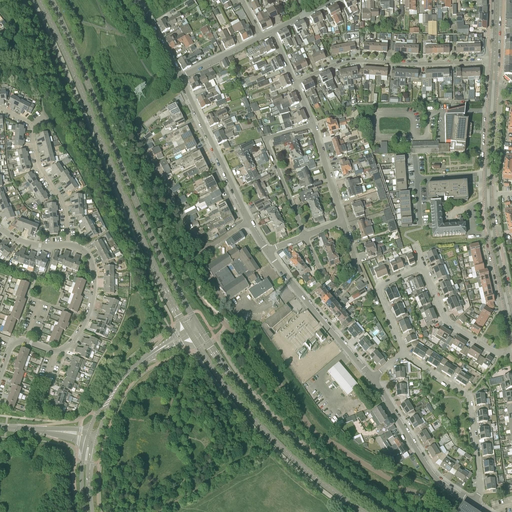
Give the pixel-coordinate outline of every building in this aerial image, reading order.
[(276,0),(274,1),(277,10),(282,7),(281,2),(286,0),(286,2),(290,0),(276,0)] [(356,15),(348,0),(346,0),(344,2),(348,10),(349,9),(353,17),(356,15)] [(354,0),(348,0),(356,15),(359,14),(356,6),(357,5),(354,0)] [(370,17),(370,0),(364,0),(365,2),(367,2),(367,9),(362,9),(362,20),(370,19),(370,17)] [(375,0),(370,0),(370,17),(378,17),(378,10),(374,10),(374,1),(375,1),(375,0)] [(386,12),(390,12),(389,1),(389,0),(379,0),(380,7),(386,7),(386,12)] [(446,8),(446,0),(441,0),(441,6),(437,6),(437,7),(437,15),(438,21),(441,21),(441,19),(442,19),(442,12),(447,12),(446,8)] [(253,11),(257,20),(259,24),(263,32),(268,30),(260,14),(257,15),(255,10),(261,8),(257,1),(251,4),(254,10),(253,11)] [(336,5),(332,7),(340,26),(344,24),(339,14),(340,13),(336,5)] [(340,26),(332,7),(327,10),(331,18),(333,17),(338,27),(340,26)] [(241,22),(248,18),(242,9),(240,11),(242,15),(238,17),(241,22)] [(260,14),(268,30),(272,27),(269,20),(277,16),(274,10),(264,15),(263,12),(260,14)] [(320,13),(315,15),(323,34),(324,35),(327,34),(326,30),(322,22),(324,21),(320,13)] [(181,16),(180,14),(166,21),(165,20),(157,25),(160,29),(179,18),(181,16)] [(323,34),(315,15),(310,18),(314,26),(316,25),(321,35),(323,34)] [(438,21),(437,15),(428,15),(428,32),(428,35),(437,35),(437,34),(438,34),(438,21)] [(487,15),(476,15),(471,15),(471,17),(474,17),(474,19),(478,19),(478,22),(486,23),(487,15)] [(181,21),(179,18),(160,29),(162,33),(170,29),(174,27),(173,26),(177,24),(177,23),(181,21)] [(306,39),(308,44),(315,41),(313,35),(309,37),(306,30),(307,29),(303,21),(299,24),(306,39)] [(240,23),(248,39),(253,37),(248,29),(247,29),(243,22),(240,23)] [(464,22),(463,22),(457,22),(457,34),(468,34),(468,26),(464,26),(464,22)] [(248,39),(240,23),(237,25),(232,27),(235,34),(238,32),(239,34),(239,33),(243,42),(248,39)] [(169,46),(188,35),(192,33),(187,24),(180,29),(183,34),(175,38),(175,37),(167,41),(169,46)] [(306,39),(299,24),(294,26),(298,34),(299,33),(303,41),(306,39)] [(203,35),(209,32),(206,27),(200,30),(203,35)] [(222,32),(230,48),(235,46),(231,37),(229,38),(225,30),(222,32)] [(282,32),(290,47),(293,46),(289,38),(290,38),(286,30),(282,32)] [(230,48),(222,32),(219,34),(223,41),(221,42),(225,50),(230,48)] [(290,47),(282,32),(277,34),(281,42),(283,42),(286,49),(290,47)] [(188,35),(169,46),(172,50),(180,46),(179,45),(183,43),(186,49),(194,44),(188,35)] [(351,44),(351,41),(347,42),(348,45),(349,52),(355,51),(355,48),(359,47),(359,39),(354,40),(355,43),(354,44),(351,44)] [(252,55),(273,46),(271,41),(264,44),(264,42),(260,44),(261,46),(255,49),(252,50),(253,52),(247,54),(248,57),(252,55)] [(394,53),(400,53),(401,46),(395,45),(395,43),(392,43),(392,51),(395,52),(394,53)] [(316,45),(313,47),(320,61),(325,58),(322,52),(320,53),(316,45)] [(275,51),(273,46),(252,55),(253,59),(267,53),(267,54),(275,51)] [(320,61),(313,47),(311,48),(312,51),(311,51),(314,56),(311,57),(314,64),(320,61)] [(185,65),(181,67),(181,68),(183,71),(191,67),(189,63),(203,56),(200,51),(194,55),(195,56),(188,60),(188,61),(184,63),(185,65)] [(181,67),(185,65),(184,63),(188,61),(188,60),(195,56),(194,55),(193,54),(186,58),(186,57),(178,62),(180,65),(181,67)] [(297,58),(299,63),(302,69),(308,67),(303,56),(299,57),(298,54),(296,55),(297,58)] [(225,69),(230,67),(226,59),(222,61),(225,69)] [(265,71),(281,64),(279,59),(271,63),(271,64),(267,66),(265,61),(256,65),(258,70),(263,68),(265,71)] [(299,63),(294,65),(297,72),(302,69),(299,63)] [(283,68),(281,64),(265,71),(266,74),(274,71),(275,72),(283,68)] [(361,78),(360,70),(357,70),(356,68),(351,69),(353,80),(355,80),(361,79),(361,78)] [(369,81),(369,76),(370,68),(364,68),(364,70),(360,70),(361,78),(363,78),(363,75),(366,75),(366,81),(366,85),(369,85),(369,81)] [(353,80),(351,69),(345,70),(348,85),(350,84),(351,87),(354,87),(353,80)] [(348,85),(345,70),(339,71),(340,79),(343,78),(345,86),(348,85)] [(396,86),(396,88),(399,88),(399,87),(399,86),(401,71),(395,70),(395,71),(392,71),(391,79),(394,79),(394,81),(392,81),(392,84),(392,85),(393,85),(393,86),(394,86),(396,86)] [(329,71),(324,74),(332,91),(336,90),(331,80),(333,80),(329,71)] [(412,71),(411,79),(411,82),(421,83),(421,79),(421,74),(418,73),(418,72),(412,71)] [(425,72),(425,79),(421,79),(421,83),(422,83),(422,84),(426,84),(426,88),(429,88),(431,87),(431,84),(432,84),(431,79),(431,71),(425,72)] [(443,83),(443,86),(451,86),(451,82),(451,78),(449,78),(448,71),(443,71),(443,78),(443,83)] [(188,82),(191,87),(211,77),(210,74),(207,75),(205,76),(197,80),(197,78),(188,82)] [(332,91),(324,74),(319,76),(323,84),(324,84),(328,92),(330,92),(332,91)] [(211,77),(191,87),(193,91),(201,88),(200,86),(204,84),(207,90),(212,88),(210,83),(209,84),(208,82),(216,78),(214,76),(211,77)] [(273,88),(289,81),(287,76),(279,80),(279,82),(271,85),(273,88)] [(259,88),(269,84),(268,80),(257,84),(259,88)] [(311,80),(306,82),(317,104),(320,103),(317,97),(314,89),(315,88),(311,80)] [(291,86),(289,81),(273,88),(270,89),(271,92),(282,88),(283,90),(291,86)] [(317,104),(306,82),(301,84),(305,93),(307,92),(310,97),(307,99),(309,104),(312,103),(314,106),(317,104)] [(197,100),(199,105),(218,96),(221,95),(216,86),(212,88),(207,90),(208,94),(209,93),(210,95),(206,97),(205,96),(197,100)] [(281,106),(297,99),(295,94),(287,98),(287,99),(279,103),(279,101),(283,100),(281,95),(271,100),(274,107),(277,106),(278,107),(281,105),(281,106)] [(218,96),(199,105),(201,110),(213,104),(212,103),(217,101),(217,102),(215,103),(217,107),(226,103),(225,99),(222,100),(221,95),(218,96)] [(9,108),(11,109),(17,99),(12,96),(8,103),(11,105),(9,108)] [(17,99),(11,109),(13,110),(15,107),(18,108),(21,101),(17,99)] [(299,103),(297,99),(281,106),(281,105),(278,107),(279,110),(282,108),(282,109),(290,106),(291,107),(299,103)] [(21,101),(18,108),(20,109),(18,113),(20,114),(26,103),(21,101)] [(26,103),(20,114),(23,115),(24,112),(27,113),(27,112),(31,114),(35,106),(31,104),(30,106),(26,103)] [(159,116),(160,118),(178,109),(175,105),(167,109),(168,111),(161,114),(161,115),(159,116)] [(178,109),(160,118),(161,121),(170,116),(171,118),(180,114),(178,109)] [(467,120),(462,120),(462,117),(464,117),(465,109),(464,109),(446,113),(446,116),(444,117),(445,143),(451,143),(450,153),(464,153),(465,137),(469,138),(470,137),(471,126),(471,125),(467,124),(467,120)] [(206,118),(208,123),(224,115),(227,114),(226,111),(215,116),(214,114),(206,118)] [(281,117),(283,124),(288,122),(289,123),(305,116),(303,111),(294,115),(295,117),(291,119),(289,115),(281,117)] [(180,114),(171,118),(172,120),(163,125),(164,127),(182,118),(180,114)] [(224,115),(208,123),(210,127),(218,124),(218,122),(229,117),(228,115),(224,116),(224,115)] [(288,122),(283,124),(285,129),(292,127),(292,126),(298,123),(299,125),(307,121),(305,116),(289,123),(288,122)] [(182,118),(164,127),(164,128),(162,129),(163,131),(165,130),(168,128),(168,129),(171,127),(173,131),(176,129),(176,128),(185,123),(182,118)] [(327,124),(328,129),(346,123),(350,122),(349,119),(345,121),(341,123),(340,120),(336,121),(333,122),(332,120),(326,121),(327,124)] [(225,126),(226,130),(214,136),(216,140),(234,132),(235,133),(237,132),(233,123),(225,126)] [(346,123),(328,129),(330,133),(331,136),(339,133),(338,130),(341,129),(341,127),(346,125),(346,123)] [(264,135),(271,133),(269,127),(262,128),(264,135)] [(168,141),(169,143),(171,142),(189,133),(187,128),(178,132),(179,134),(172,138),(173,138),(170,139),(170,140),(168,141)] [(146,140),(156,134),(155,132),(151,134),(150,133),(144,137),(146,140)] [(234,132),(216,140),(218,145),(227,141),(226,139),(236,135),(235,133),(234,132)] [(295,151),(299,150),(296,141),(294,138),(302,135),(301,132),(293,134),(293,133),(289,135),(295,151)] [(36,138),(37,141),(48,138),(47,133),(39,134),(40,137),(36,138)] [(171,142),(169,143),(170,145),(172,144),(174,146),(192,137),(189,133),(171,142)] [(295,151),(289,135),(284,136),(286,141),(283,142),(285,147),(287,146),(290,153),(295,151)] [(192,137),(174,146),(176,151),(194,142),(192,137)] [(332,141),(335,149),(343,146),(342,145),(344,144),(343,141),(340,142),(340,140),(338,141),(337,139),(332,141)] [(239,147),(240,150),(241,151),(246,162),(251,160),(248,154),(250,153),(248,149),(255,145),(253,141),(250,142),(244,144),(239,147)] [(194,142),(176,151),(173,152),(173,153),(174,155),(187,149),(188,151),(196,147),(194,142)] [(438,145),(438,142),(412,142),(412,154),(424,154),(449,153),(449,145),(438,145)] [(372,155),(387,155),(387,143),(381,143),(381,149),(374,149),(374,150),(372,150),(372,155)] [(342,154),(344,153),(352,151),(350,144),(343,146),(335,149),(337,157),(342,155),(342,154)] [(207,145),(200,148),(205,160),(207,159),(205,154),(207,153),(209,157),(211,156),(207,145)] [(159,147),(151,150),(154,156),(162,152),(159,147)] [(314,163),(313,160),(309,161),(309,162),(304,164),(302,158),(299,150),(295,151),(299,163),(299,165),(301,168),(308,165),(314,163)] [(246,162),(241,151),(237,153),(239,157),(238,157),(242,165),(246,162)] [(295,151),(290,153),(293,161),(295,165),(299,163),(295,151)] [(184,161),(182,162),(183,166),(201,157),(199,152),(190,157),(184,160),(184,161)] [(394,164),(404,163),(404,158),(400,158),(400,154),(394,155),(394,164)] [(204,162),(201,157),(183,166),(185,168),(194,164),(195,166),(204,162)] [(251,160),(246,162),(252,173),(256,171),(255,168),(251,160)] [(341,169),(353,166),(355,165),(355,163),(349,165),(348,161),(345,162),(345,160),(339,162),(340,165),(339,165),(341,169)] [(376,169),(373,160),(368,161),(369,167),(370,166),(372,171),(376,169)] [(204,162),(195,166),(196,168),(187,173),(188,175),(206,166),(204,162)] [(246,162),(242,165),(246,172),(247,172),(250,178),(247,180),(248,183),(255,179),(252,173),(246,162)] [(301,180),(309,178),(307,170),(308,169),(308,170),(310,170),(316,168),(314,163),(308,165),(301,168),(302,171),(301,171),(302,173),(298,175),(299,179),(301,179),(301,180)] [(50,173),(52,175),(61,168),(58,164),(52,168),(54,171),(50,173)] [(168,164),(162,167),(165,173),(170,171),(171,171),(168,164)] [(206,166),(188,175),(189,177),(192,176),(192,177),(199,173),(200,175),(208,171),(206,166)] [(355,172),(353,166),(341,169),(342,174),(343,174),(343,177),(349,175),(352,174),(351,172),(354,171),(355,176),(363,173),(362,169),(355,172)] [(61,168),(52,175),(53,177),(56,175),(58,177),(60,176),(60,175),(64,173),(64,172),(61,168)] [(380,180),(376,169),(372,171),(371,171),(368,172),(369,176),(372,175),(374,179),(373,179),(374,181),(380,180)] [(60,182),(70,175),(67,171),(64,172),(64,173),(60,175),(60,176),(62,178),(58,180),(60,182)] [(256,180),(259,179),(267,175),(266,172),(255,178),(256,180)] [(24,177),(27,181),(27,182),(35,177),(34,175),(33,176),(31,173),(24,177)] [(267,175),(259,179),(261,182),(270,177),(268,174),(267,175)] [(66,184),(72,180),(70,175),(60,182),(61,184),(64,182),(66,184)] [(24,183),(25,185),(28,183),(30,186),(37,182),(35,180),(36,179),(35,177),(27,182),(27,181),(24,183)] [(195,189),(196,191),(214,182),(212,178),(203,182),(204,184),(197,187),(198,188),(195,189)] [(313,189),(315,188),(322,186),(320,181),(313,184),(314,185),(312,185),(309,178),(301,180),(302,182),(299,183),(301,188),(306,186),(308,191),(309,190),(311,189),(313,189)] [(345,182),(347,190),(355,187),(355,186),(359,184),(362,183),(361,179),(358,180),(358,179),(351,182),(350,180),(345,182)] [(65,190),(75,184),(72,180),(66,184),(67,186),(64,188),(65,190)] [(28,188),(30,191),(32,190),(33,190),(41,185),(39,183),(38,184),(37,182),(30,186),(28,188)] [(214,182),(196,191),(197,194),(207,189),(208,191),(216,187),(214,182)] [(257,193),(266,188),(264,183),(261,185),(261,184),(259,185),(258,183),(253,185),(257,193)] [(453,202),(467,201),(466,183),(426,185),(427,200),(435,199),(435,196),(444,196),(444,201),(453,200),(453,202)] [(75,184),(65,190),(66,192),(70,190),(71,193),(78,188),(75,184)] [(30,191),(31,193),(33,191),(36,195),(42,190),(41,188),(42,187),(41,185),(33,190),(32,190),(30,191)] [(216,187),(208,191),(209,194),(197,199),(198,202),(219,191),(216,187)] [(355,187),(347,190),(350,198),(355,196),(362,194),(360,187),(356,189),(355,187)] [(269,194),(266,188),(257,193),(260,200),(253,203),(255,207),(266,201),(267,201),(269,200),(267,195),(269,194)] [(313,194),(313,193),(312,193),(311,189),(309,190),(311,196),(315,207),(319,205),(317,198),(319,197),(317,192),(313,194)] [(36,195),(38,198),(38,199),(46,194),(45,192),(44,193),(42,190),(36,195)] [(302,202),(307,201),(310,209),(315,207),(311,196),(309,190),(308,191),(299,194),(300,197),(302,202)] [(383,190),(378,192),(377,192),(380,202),(387,199),(383,190)] [(219,191),(198,202),(200,204),(211,198),(212,200),(221,196),(219,191)] [(35,200),(36,202),(39,200),(41,204),(48,199),(46,197),(47,196),(46,194),(38,199),(38,198),(35,200)] [(180,205),(187,202),(184,196),(177,200),(180,205)] [(48,204),(48,209),(48,210),(57,209),(57,207),(56,207),(56,204),(55,204),(52,200),(47,203),(48,204)] [(362,208),(365,207),(367,206),(369,205),(371,205),(370,203),(365,205),(364,202),(361,203),(360,200),(352,203),(352,206),(353,210),(362,208)] [(266,201),(255,207),(258,211),(269,206),(267,202),(266,201)] [(208,215),(209,218),(227,209),(225,204),(216,208),(217,210),(210,214),(211,214),(208,215)] [(441,204),(430,205),(432,224),(428,224),(429,228),(432,228),(433,237),(465,235),(465,224),(464,224),(462,224),(462,219),(459,219),(459,223),(458,223),(458,224),(442,225),(441,204)] [(319,205),(315,207),(319,219),(323,217),(322,214),(319,205)] [(270,208),(275,219),(280,217),(276,210),(274,206),(270,208)] [(315,207),(310,209),(313,217),(315,220),(319,219),(315,207)] [(11,208),(9,209),(4,211),(4,214),(1,215),(2,217),(13,213),(11,208)] [(275,219),(270,208),(266,211),(268,214),(267,214),(271,222),(275,219)] [(362,208),(353,210),(355,215),(356,217),(364,215),(362,208)] [(195,209),(185,214),(187,218),(191,215),(197,213),(195,209)] [(227,209),(209,218),(210,220),(217,216),(218,219),(221,217),(229,213),(227,209)] [(383,212),(387,222),(393,220),(390,210),(383,212)] [(16,212),(13,213),(2,217),(2,219),(6,218),(7,221),(14,218),(18,217),(16,212)] [(229,213),(221,217),(222,220),(213,224),(214,227),(232,218),(229,213)] [(80,227),(91,222),(88,217),(85,219),(83,216),(76,217),(78,223),(80,221),(81,224),(79,225),(80,227)] [(280,217),(275,219),(281,231),(282,233),(284,236),(286,235),(285,232),(284,229),(285,229),(284,225),(280,217)] [(232,218),(214,227),(215,229),(217,228),(218,228),(224,225),(226,227),(234,222),(232,218)] [(275,219),(271,222),(275,229),(277,233),(281,231),(275,219)] [(408,225),(411,225),(411,219),(401,220),(401,228),(408,227),(408,225)] [(393,220),(387,222),(390,233),(397,231),(393,220)] [(24,221),(20,232),(22,233),(24,229),(26,230),(29,223),(24,221)] [(360,231),(368,228),(367,227),(369,226),(368,223),(365,223),(365,222),(363,223),(363,221),(357,223),(360,231)] [(93,226),(91,222),(80,227),(81,229),(85,227),(86,230),(93,226)] [(39,226),(34,224),(30,235),(32,236),(33,233),(36,234),(39,226)] [(93,226),(86,230),(87,232),(84,234),(85,236),(95,231),(93,226)] [(368,228),(360,231),(362,239),(368,237),(367,237),(373,235),(371,227),(368,228)] [(99,229),(95,231),(85,236),(86,238),(89,236),(91,239),(101,234),(99,229)] [(255,273),(259,270),(245,249),(241,251),(237,247),(236,248),(234,245),(245,238),(242,234),(241,233),(240,233),(239,233),(225,242),(228,247),(230,246),(231,248),(231,247),(233,250),(206,267),(212,276),(213,276),(222,290),(229,301),(249,287),(248,285),(254,281),(257,285),(248,291),(255,300),(273,288),(267,279),(261,282),(260,281),(262,280),(261,278),(259,279),(258,278),(259,278),(255,273)] [(326,238),(324,235),(324,234),(318,236),(319,239),(321,238),(324,246),(323,246),(326,254),(331,253),(327,241),(326,238)] [(95,247),(96,249),(104,245),(102,243),(106,241),(104,239),(92,245),(94,248),(95,247)] [(327,241),(331,253),(335,251),(333,243),(332,243),(331,240),(327,241)] [(364,247),(366,251),(375,248),(374,244),(371,245),(371,242),(364,244),(365,247),(364,247)] [(478,244),(466,247),(468,252),(470,251),(479,249),(478,244)] [(105,248),(104,245),(96,249),(98,251),(96,252),(97,255),(109,248),(108,246),(105,248)] [(378,247),(375,248),(366,251),(367,256),(368,256),(368,258),(377,256),(377,257),(382,255),(381,252),(380,249),(379,247),(378,247)] [(427,254),(429,259),(437,256),(435,251),(437,250),(436,247),(430,249),(432,252),(427,254)] [(101,259),(109,255),(107,252),(111,251),(109,248),(97,255),(99,257),(100,256),(101,259)] [(295,268),(299,265),(291,255),(289,252),(287,250),(286,248),(282,251),(295,268)] [(10,250),(8,249),(2,255),(7,259),(13,251),(11,249),(10,250)] [(335,251),(331,253),(335,264),(339,263),(338,259),(335,251)] [(16,253),(13,261),(18,263),(22,253),(19,252),(18,254),(16,253)] [(112,253),(109,255),(101,259),(103,261),(101,262),(103,264),(115,258),(112,253)] [(299,265),(302,262),(297,255),(297,256),(295,253),(291,255),(299,265)] [(331,253),(326,254),(329,262),(330,262),(331,266),(335,264),(331,253)] [(55,255),(51,266),(57,268),(58,264),(57,264),(59,259),(57,259),(57,257),(55,255)] [(62,266),(66,256),(64,255),(63,257),(60,256),(59,259),(57,264),(58,264),(62,266)] [(405,255),(402,256),(404,262),(407,260),(409,266),(415,264),(411,255),(406,257),(405,255)] [(23,265),(28,267),(32,257),(29,256),(29,258),(26,257),(23,265)] [(40,258),(37,257),(36,261),(35,266),(40,267),(43,257),(41,256),(40,258)] [(67,268),(70,260),(68,259),(69,257),(66,256),(62,266),(67,268)] [(404,262),(402,256),(399,257),(400,260),(395,262),(398,270),(404,268),(401,263),(404,262)] [(437,256),(429,259),(431,264),(436,262),(437,265),(443,263),(442,260),(439,261),(437,256)] [(46,258),(43,257),(40,267),(45,269),(48,261),(45,260),(46,258)] [(73,270),(76,260),(74,259),(73,261),(70,260),(67,268),(73,270)] [(79,261),(76,260),(73,270),(78,272),(81,264),(78,263),(79,261)] [(398,270),(395,262),(390,264),(389,261),(386,263),(388,268),(391,267),(393,273),(398,270)] [(299,265),(306,275),(309,272),(307,270),(307,269),(302,262),(299,265)] [(388,268),(386,263),(383,264),(384,267),(379,269),(382,277),(387,275),(385,270),(388,268)] [(443,263),(437,265),(438,268),(433,270),(435,275),(443,271),(441,266),(444,265),(443,263)] [(300,275),(302,278),(308,286),(311,283),(312,283),(308,277),(306,275),(299,265),(295,268),(300,275)] [(382,277),(379,269),(374,271),(372,268),(369,269),(372,275),(375,274),(377,279),(382,277)] [(477,278),(488,275),(487,270),(484,271),(478,272),(475,273),(477,278)] [(443,271),(435,275),(437,280),(442,278),(444,281),(449,278),(448,276),(446,277),(443,271)] [(408,283),(410,288),(421,283),(419,278),(414,280),(413,277),(407,280),(408,283)] [(449,278),(444,281),(445,283),(440,285),(442,291),(450,287),(448,282),(451,281),(449,278)] [(76,284),(84,287),(86,282),(78,279),(76,284)] [(19,286),(27,289),(29,284),(21,281),(19,286)] [(318,297),(333,284),(334,283),(332,281),(331,282),(324,288),(322,287),(315,293),(318,297)] [(363,284),(361,282),(355,287),(359,291),(367,285),(366,283),(363,284)] [(421,283),(410,288),(412,293),(411,294),(412,296),(414,295),(420,293),(418,290),(424,288),(421,283)] [(82,292),(84,287),(76,284),(74,289),(82,292)] [(321,301),(329,295),(328,293),(335,286),(333,284),(318,297),(321,301)] [(385,292),(388,297),(396,294),(394,289),(396,287),(395,285),(389,287),(390,290),(385,292)] [(26,295),(27,289),(19,286),(17,291),(26,295)] [(450,287),(442,291),(444,296),(449,294),(450,296),(456,294),(455,291),(452,292),(450,287)] [(325,305),(340,292),(338,290),(331,297),(329,295),(321,301),(325,305)] [(26,295),(17,291),(15,297),(18,297),(24,299),(26,295)] [(328,309),(336,302),(334,300),(341,294),(340,292),(325,305),(328,309)] [(420,293),(414,295),(415,298),(417,297),(420,302),(428,299),(426,294),(421,296),(420,293)] [(396,294),(388,297),(390,302),(395,300),(396,303),(402,300),(400,298),(398,299),(396,294)] [(456,294),(450,296),(451,299),(446,301),(448,306),(457,303),(454,298),(457,297),(456,294)] [(72,300),(81,303),(83,298),(80,297),(74,295),(72,300)] [(493,297),(484,299),(486,306),(494,307),(493,302),(494,302),(493,296),(493,297)] [(26,300),(24,299),(18,297),(16,302),(24,305),(26,300)] [(108,301),(110,302),(109,304),(120,308),(121,306),(117,305),(118,302),(109,298),(108,301)] [(331,313),(346,300),(345,299),(346,299),(345,298),(337,304),(336,302),(328,309),(331,313)] [(334,316),(342,310),(341,308),(348,302),(346,299),(345,299),(346,300),(331,313),(334,316)] [(428,299),(420,302),(422,307),(419,309),(420,311),(426,309),(425,306),(430,304),(428,299)] [(79,308),(81,303),(72,300),(71,305),(79,308)] [(402,300),(396,303),(397,306),(392,308),(394,313),(402,309),(400,304),(403,303),(402,300)] [(24,305),(16,302),(14,307),(22,311),(24,305)] [(457,303),(448,306),(451,311),(456,309),(457,312),(463,310),(461,307),(459,308),(457,303)] [(79,308),(71,305),(69,310),(77,313),(79,308)] [(273,336),(269,330),(280,321),(291,311),(288,308),(286,305),(274,315),(262,325),(261,326),(266,332),(270,338),(273,336)] [(338,320),(353,307),(352,306),(344,312),(342,310),(334,316),(338,320)] [(480,311),(482,312),(489,317),(492,312),(491,311),(494,307),(486,306),(485,307),(483,306),(482,306),(480,311)] [(22,311),(14,307),(12,313),(20,316),(22,311)] [(353,307),(338,320),(345,328),(352,322),(347,316),(349,315),(350,316),(353,314),(351,313),(355,310),(353,307)] [(114,315),(115,312),(105,309),(104,311),(106,312),(105,314),(116,318),(117,316),(114,315)] [(402,309),(394,313),(396,318),(401,316),(402,319),(408,316),(407,313),(405,314),(402,309)] [(426,309),(420,311),(421,314),(424,313),(426,318),(434,314),(432,309),(427,311),(426,309)] [(20,316),(12,313),(10,312),(8,317),(16,320),(19,321),(20,316)] [(61,318),(69,321),(71,315),(63,312),(61,318)] [(489,317),(482,312),(479,317),(486,321),(489,317)] [(428,323),(426,324),(427,327),(433,325),(432,322),(437,320),(434,314),(426,318),(428,323)] [(408,316),(402,319),(403,321),(398,323),(401,329),(409,325),(407,320),(409,319),(408,316)] [(16,320),(8,317),(6,322),(14,325),(16,320)] [(477,319),(475,318),(474,320),(476,322),(483,326),(486,321),(479,317),(477,319)] [(59,323),(68,326),(69,324),(68,324),(69,321),(61,318),(59,323)] [(100,321),(102,322),(102,324),(102,325),(110,328),(112,329),(113,327),(110,325),(111,322),(101,319),(100,321)] [(347,331),(351,335),(358,329),(354,325),(356,323),(354,321),(347,327),(349,329),(347,331)] [(4,327),(13,330),(14,325),(6,322),(4,327)] [(483,326),(476,322),(473,326),(481,331),(481,330),(483,326)] [(59,323),(57,327),(57,328),(63,330),(65,331),(66,328),(68,328),(68,326),(59,323)] [(96,325),(95,328),(105,332),(106,329),(109,330),(110,328),(102,325),(102,324),(99,323),(98,326),(96,325)] [(409,325),(401,329),(403,334),(408,332),(409,334),(415,332),(414,329),(411,330),(409,325)] [(481,331),(473,326),(470,331),(478,336),(481,331)] [(11,335),(13,330),(4,327),(2,332),(11,335)] [(53,332),(61,335),(63,330),(57,328),(57,327),(55,327),(53,332)] [(440,340),(441,338),(446,330),(441,327),(439,331),(436,329),(432,336),(440,340)] [(104,335),(105,332),(95,328),(94,331),(96,331),(95,334),(106,338),(107,336),(104,335)] [(358,329),(351,335),(354,340),(356,338),(358,340),(363,336),(366,334),(364,331),(361,334),(358,329)] [(446,330),(441,338),(446,341),(444,344),(447,345),(451,340),(448,338),(451,333),(446,330)] [(51,337),(59,340),(61,335),(53,332),(51,337)] [(322,342),(325,339),(319,332),(316,334),(322,342)] [(415,332),(409,334),(410,337),(405,339),(407,344),(411,343),(416,341),(413,336),(416,335),(415,332)] [(363,336),(358,340),(360,342),(358,344),(362,348),(369,342),(365,338),(363,336)] [(373,339),(378,346),(382,343),(376,336),(373,339)] [(57,345),(59,340),(51,337),(49,342),(57,345)] [(451,340),(447,345),(449,346),(450,347),(452,345),(456,348),(461,340),(457,337),(453,342),(451,340)] [(89,340),(87,340),(86,342),(96,346),(97,343),(100,344),(101,342),(90,338),(89,340)] [(372,339),(369,342),(362,348),(365,352),(367,351),(369,353),(374,349),(378,346),(372,339)] [(461,340),(456,348),(461,351),(460,353),(463,355),(466,350),(463,348),(466,343),(461,340)] [(411,343),(412,347),(415,348),(412,353),(417,356),(422,348),(417,345),(419,343),(416,341),(411,343)] [(98,350),(95,349),(96,346),(86,342),(85,345),(87,345),(87,348),(95,351),(97,352),(98,350)] [(95,351),(87,348),(84,347),(83,350),(81,349),(80,351),(90,355),(91,352),(94,353),(95,351)] [(466,350),(463,355),(466,357),(467,355),(472,358),(477,350),(472,347),(469,352),(466,350)] [(21,348),(19,354),(28,357),(30,351),(21,348)] [(422,348),(417,356),(422,359),(425,354),(427,356),(431,351),(428,349),(427,351),(422,348)] [(374,349),(369,353),(371,355),(369,357),(373,361),(380,355),(374,349)] [(477,350),(472,358),(476,361),(475,363),(478,365),(481,360),(478,358),(481,353),(477,350)] [(89,358),(90,355),(80,351),(79,354),(81,355),(80,357),(91,361),(92,359),(89,358)] [(432,365),(436,357),(432,355),(433,352),(431,351),(427,356),(430,358),(427,362),(432,365)] [(28,357),(19,354),(18,359),(26,362),(28,357)] [(380,355),(373,361),(376,365),(378,364),(380,366),(385,362),(383,359),(380,355)] [(442,365),(445,360),(443,358),(441,360),(436,357),(432,365),(436,368),(439,364),(442,365)] [(481,360),(478,365),(481,367),(483,364),(487,367),(492,360),(487,357),(484,361),(481,360)] [(71,362),(84,367),(86,362),(75,358),(74,360),(72,360),(71,362)] [(446,374),(451,367),(446,364),(448,361),(445,360),(442,365),(444,367),(441,371),(446,374)] [(70,365),(72,366),(71,368),(78,371),(80,368),(83,369),(84,367),(71,362),(70,365)] [(22,372),(22,371),(24,367),(15,363),(14,365),(15,365),(14,369),(16,370),(22,372)] [(347,396),(359,387),(338,363),(327,373),(347,396)] [(394,369),(395,374),(404,373),(404,368),(405,368),(405,365),(399,365),(399,368),(394,369)] [(456,374),(459,369),(457,367),(455,369),(451,367),(446,374),(451,377),(454,373),(456,374)] [(70,370),(68,370),(67,372),(80,377),(81,375),(77,374),(78,371),(71,368),(70,370)] [(460,383),(465,376),(461,373),(462,370),(459,369),(456,374),(459,376),(456,380),(460,383)] [(66,375),(68,376),(67,378),(75,381),(76,378),(79,379),(80,377),(67,372),(66,375)] [(398,380),(398,382),(408,381),(407,379),(408,379),(407,373),(404,373),(395,374),(395,380),(398,380)] [(502,384),(511,381),(511,376),(511,374),(508,375),(506,376),(494,379),(488,380),(490,386),(502,384)] [(12,380),(21,383),(23,378),(14,375),(12,380)] [(470,379),(465,376),(460,383),(465,386),(468,382),(471,383),(474,378),(471,376),(470,379)] [(66,380),(65,380),(64,383),(76,387),(77,385),(74,384),(75,381),(67,378),(66,380)] [(13,386),(19,388),(21,383),(12,380),(11,385),(13,386)] [(408,381),(398,382),(399,385),(396,386),(396,391),(405,390),(405,385),(408,385),(408,381)] [(511,381),(502,384),(503,389),(502,389),(502,392),(511,388),(511,381)] [(64,386),(63,388),(69,390),(71,391),(72,388),(75,389),(76,387),(64,383),(63,385),(64,386)] [(9,388),(8,390),(19,394),(21,388),(19,388),(13,386),(12,389),(9,388)] [(59,389),(58,392),(70,397),(71,394),(68,393),(69,390),(63,388),(61,387),(60,390),(59,389)] [(511,397),(511,392),(511,388),(502,392),(503,396),(502,396),(502,399),(503,399),(511,397)] [(9,396),(17,399),(19,394),(8,390),(7,391),(10,392),(9,396)] [(405,390),(396,391),(397,397),(399,396),(400,401),(406,399),(405,390)] [(475,395),(475,401),(484,400),(484,394),(487,394),(486,391),(480,392),(481,394),(475,395)] [(58,395),(57,398),(65,400),(66,398),(69,399),(70,397),(58,392),(57,395),(58,395)] [(16,404),(17,399),(9,396),(7,401),(16,404)] [(67,404),(64,403),(65,400),(57,398),(56,400),(55,399),(54,402),(67,407),(67,404)] [(406,399),(400,401),(402,404),(400,406),(403,410),(410,406),(406,399)] [(484,400),(475,401),(476,406),(482,406),(482,409),(488,408),(488,405),(485,405),(484,400)] [(16,404),(7,401),(5,406),(14,409),(16,404)] [(62,408),(66,409),(67,407),(54,402),(53,405),(54,405),(53,408),(61,411),(62,408)] [(410,406),(403,410),(406,415),(408,414),(409,416),(415,413),(410,406)] [(372,418),(375,417),(382,412),(380,407),(370,414),(372,418)] [(488,408),(482,409),(483,411),(477,412),(477,418),(486,417),(488,416),(487,411),(489,411),(488,408)] [(419,420),(423,418),(419,411),(415,413),(409,416),(411,419),(409,420),(412,425),(419,420)] [(382,412),(375,417),(372,418),(372,419),(374,423),(385,416),(382,412)] [(356,422),(354,415),(342,420),(344,424),(352,421),(353,423),(356,422)] [(385,416),(374,423),(377,427),(380,425),(388,420),(385,416)] [(486,417),(477,418),(478,423),(484,423),(484,425),(491,425),(490,422),(487,422),(486,417)] [(391,419),(388,420),(380,425),(377,427),(376,428),(377,429),(378,428),(379,431),(385,427),(386,429),(394,424),(391,419)] [(419,420),(412,425),(414,430),(419,427),(420,430),(426,426),(424,424),(422,425),(419,420)] [(494,424),(491,425),(484,425),(485,428),(479,429),(479,435),(488,434),(492,433),(491,428),(495,427),(494,424)] [(427,425),(426,426),(420,430),(422,432),(418,435),(420,440),(428,435),(430,434),(427,429),(429,428),(427,425)] [(488,434),(479,435),(480,440),(486,439),(486,442),(493,442),(492,439),(489,439),(488,434)] [(428,435),(420,440),(423,444),(428,442),(429,444),(435,441),(433,438),(430,440),(428,435)] [(383,443),(390,453),(403,445),(398,438),(393,441),(395,444),(391,448),(386,441),(383,443)] [(437,450),(439,448),(435,441),(429,444),(431,447),(426,449),(429,454),(437,450)] [(482,452),(490,450),(494,450),(493,442),(486,442),(487,445),(481,446),(482,452)] [(403,445),(390,453),(385,456),(388,460),(394,456),(395,456),(397,459),(402,455),(407,452),(403,445)] [(437,450),(429,454),(432,459),(437,456),(439,460),(444,455),(442,453),(439,454),(437,450)] [(488,459),(495,458),(494,456),(491,456),(490,450),(482,452),(482,457),(488,456),(488,459)] [(444,455),(439,460),(442,462),(440,467),(444,470),(451,460),(446,457),(449,453),(447,451),(444,455)] [(484,468),(492,467),(492,464),(495,464),(495,458),(488,459),(489,462),(483,463),(484,468)] [(451,459),(451,460),(444,470),(449,473),(452,469),(454,470),(458,465),(455,463),(456,463),(455,462),(456,462),(452,459),(451,460),(451,459)] [(458,465),(454,470),(456,472),(454,476),(458,479),(463,472),(459,469),(460,467),(458,465)] [(490,476),(497,475),(496,472),(493,473),(492,467),(484,468),(484,474),(490,473),(490,476)] [(463,472),(458,479),(463,482),(466,478),(468,480),(472,474),(469,472),(467,475),(463,472)] [(486,485),(494,484),(498,484),(497,478),(497,475),(490,476),(491,479),(485,480),(486,485)] [(494,484),(486,485),(486,491),(492,490),(492,493),(499,492),(498,489),(495,490),(494,484)] [(475,511),(463,503),(456,511),(475,511)]
